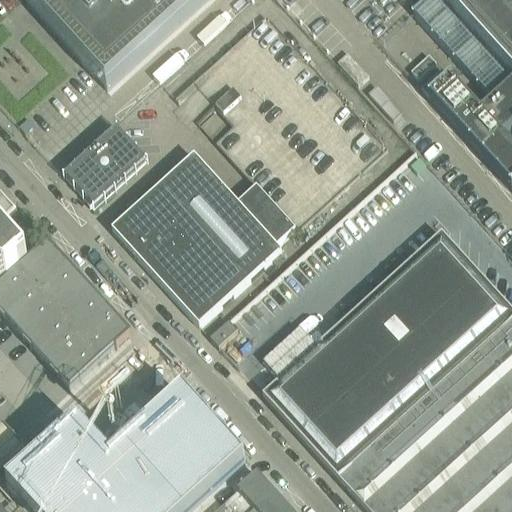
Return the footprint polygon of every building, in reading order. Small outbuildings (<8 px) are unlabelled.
[(32,0),(26,5),(108,95),(212,0),(32,0)] [(511,0),(434,0),(414,19),(493,107),(482,117),(452,84),(430,104),(511,194),(511,150),(504,142),(511,134),(511,0)] [(295,236),(297,239),(388,156),(267,23),(176,106),(179,109),(174,113),(192,134),(198,129),(199,131),(217,115),(234,134),(216,150),(256,193),(257,192),(296,235),(295,236)] [(338,68),(359,91),(370,81),(348,58),(338,68)] [(429,61),(411,77),(419,85),(437,69),(429,61)] [(443,75),(422,94),(430,103),(451,84),(443,75)] [(94,213),(105,203),(146,166),(117,134),(65,181),(84,202),(94,213)] [(195,162),(113,236),(200,332),(282,258),(277,252),(295,236),(296,235),(257,192),(256,193),(238,209),(195,162)] [(0,287),(1,288),(27,264),(0,233),(0,229),(17,214),(0,196),(0,287)] [(511,511),(511,316),(443,240),(263,402),(362,511),(511,511)] [(130,339),(48,248),(0,292),(0,317),(69,394),(114,353),(114,354),(130,339)] [(211,344),(219,354),(238,337),(230,327),(211,344)] [(78,426),(7,491),(26,511),(198,511),(247,468),(184,398),(112,463),(78,426)] [(3,429),(0,431),(0,473),(24,452),(3,429)] [(287,511),(258,480),(222,511),(287,511)]
